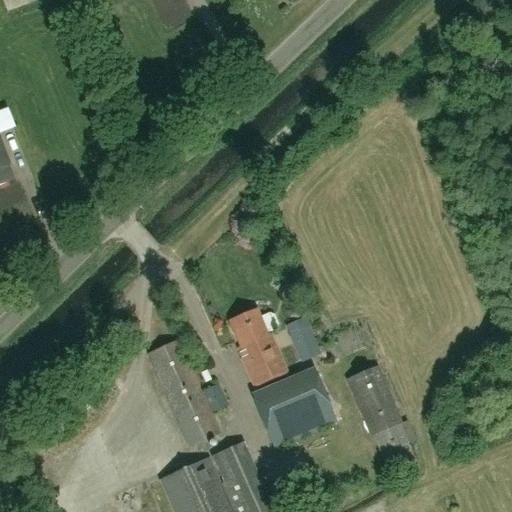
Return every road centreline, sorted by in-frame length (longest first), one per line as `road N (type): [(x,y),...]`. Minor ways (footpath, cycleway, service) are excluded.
road 1 (unclassified): [(0,328),(334,0)]
road 2 (track): [(162,264),(428,0)]
road 3 (track): [(162,264),(0,423)]
